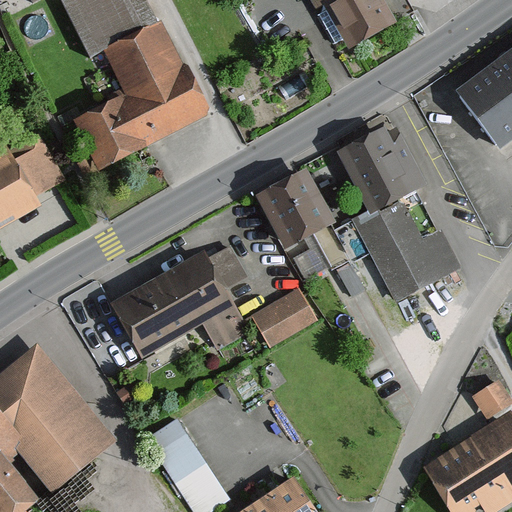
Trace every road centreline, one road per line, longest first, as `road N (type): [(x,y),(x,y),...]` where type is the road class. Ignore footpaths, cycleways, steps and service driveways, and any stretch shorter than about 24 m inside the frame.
road 1 (primary): [(0,310),(382,87),(506,0)]
road 2 (residential): [(386,511),(448,375),(511,268)]
